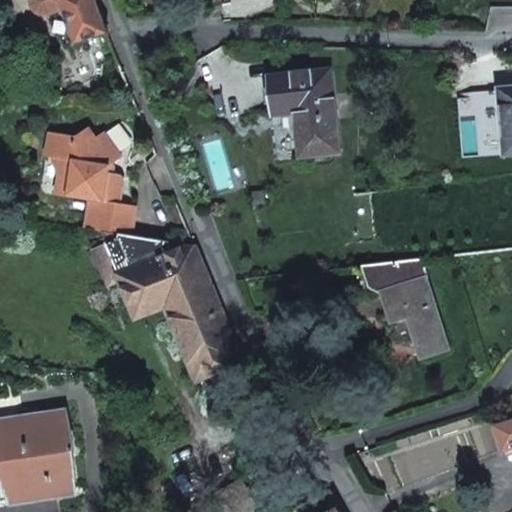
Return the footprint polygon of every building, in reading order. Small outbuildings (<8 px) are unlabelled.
[(97,0),(35,0),(36,0),(35,2),(35,5),(35,7),(37,10),(38,13),(42,15),(45,17),(48,17),(66,11),(77,45),(108,35),(97,0)] [(327,71),(267,78),(271,115),(295,112),(300,155),(337,151),(327,71)] [(511,89),(499,90),(504,154),(511,153),(511,89)] [(91,199),(86,228),(105,231),(121,233),(133,235),(137,206),(121,203),(124,182),(123,179),(121,177),(119,175),(109,173),(110,165),(122,156),(105,131),(95,137),(88,128),(76,137),(50,133),(46,156),(53,157),(67,159),(62,195),(91,199)] [(56,194),(62,195),(67,159),(53,157),(59,173),(56,194)] [(395,188),(341,194),(345,235),(400,229),(395,188)] [(133,235),(121,233),(109,238),(101,241),(117,279),(121,278),(133,305),(165,293),(169,304),(171,307),(177,305),(185,325),(179,327),(200,377),(245,359),(197,244),(133,235)] [(410,242),(410,256),(423,256),(422,241),(410,242)] [(323,245),(325,270),(341,268),(338,244),(323,245)] [(363,264),(382,262),(381,249),(361,251),(363,264)] [(447,350),(418,259),(365,266),(370,286),(381,294),(390,322),(406,316),(411,330),(420,358),(447,350)] [(138,317),(169,304),(165,293),(133,305),(138,317)] [(171,307),(179,327),(185,325),(177,305),(171,307)] [(406,316),(390,322),(395,336),(411,330),(406,316)] [(0,430),(0,473),(1,480),(11,479),(15,501),(75,492),(69,454),(76,453),(75,448),(73,448),(68,411),(20,417),(22,428),(0,430)] [(511,447),(511,422),(496,428),(502,450),(511,447)] [(299,511),(337,511),(333,504),(320,487),(297,507),(299,511)]
